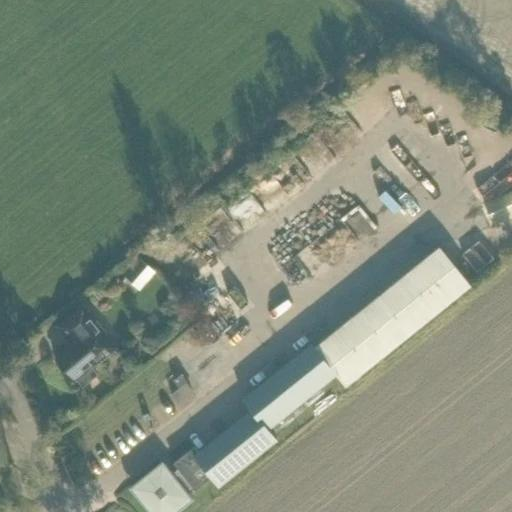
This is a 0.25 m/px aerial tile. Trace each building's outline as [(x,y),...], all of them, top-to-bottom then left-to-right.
[(511,182),(487,192),(497,218),(511,212),(511,182)] [(203,214),(220,245),(244,232),(227,201),(203,214)] [(346,388),(471,287),(440,248),(315,349),(311,345),(242,400),(251,410),(199,453),(194,448),(174,464),(178,470),(171,475),(163,465),(133,488),(151,511),(173,511),(190,499),(187,496),(194,490),(195,491),(212,478),(219,488),(277,442),(269,431),(336,376),(346,388)] [(142,288),(155,273),(141,260),(127,275),(142,288)] [(101,361),(116,349),(91,319),(92,318),(83,307),(58,327),(73,347),(55,361),(73,383),(77,380),(83,388),(97,376),(91,369),(100,361),(101,361)] [(177,395),(195,386),(187,371),(169,380),(177,395)]
